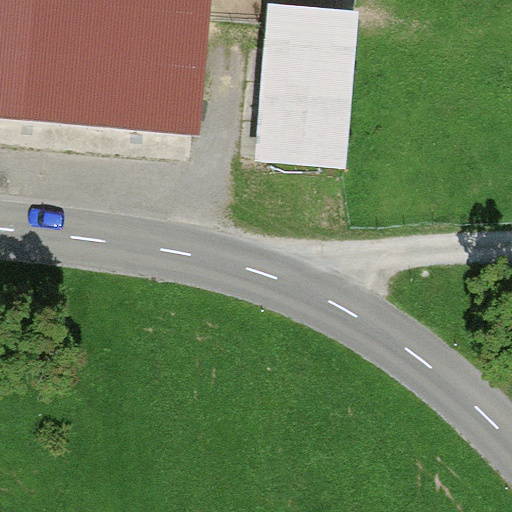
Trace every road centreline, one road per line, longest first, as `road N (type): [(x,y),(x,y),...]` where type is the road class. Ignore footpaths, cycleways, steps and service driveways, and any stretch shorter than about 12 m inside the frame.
road 1 (tertiary): [(511,443),(401,344),(302,285),(138,245),(0,230)]
road 2 (track): [(511,252),(382,257),(302,285)]
